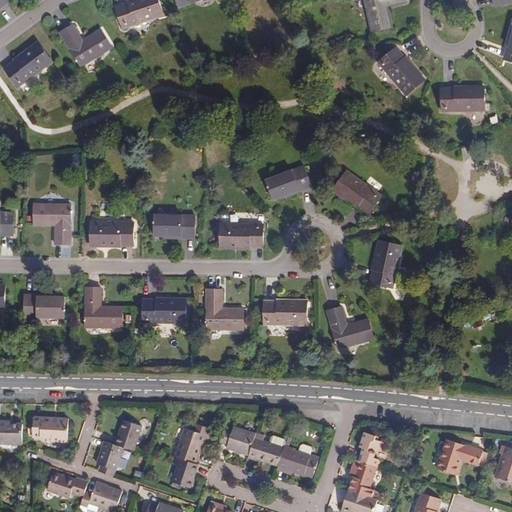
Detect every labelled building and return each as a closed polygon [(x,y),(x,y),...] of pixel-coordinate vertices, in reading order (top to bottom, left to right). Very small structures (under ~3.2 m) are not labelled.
[(164,15),(158,0),(138,0),(116,7),(123,29),(164,15)] [(407,3),(406,0),(366,0),(372,32),(392,28),(388,6),(407,3)] [(8,2),(0,7),(0,10),(9,4),(8,2)] [(83,41),(74,25),(61,33),(81,67),(112,48),(102,30),(83,41)] [(4,47),(13,59),(38,41),(28,29),(4,47)] [(511,30),(503,59),(505,60),(511,37),(511,30)] [(53,62),(39,44),(5,68),(18,87),(53,62)] [(425,81),(397,48),(379,63),(407,96),(425,81)] [(485,89),(442,89),(443,111),(485,111),(485,89)] [(472,155),(471,145),(462,146),(464,156),(472,155)] [(283,197),(312,185),(304,166),(267,181),(274,200),(283,197)] [(382,196),(348,171),(334,190),(369,215),(382,196)] [(313,188),(312,185),(283,197),(284,199),(313,188)] [(71,245),(72,205),(35,204),(34,225),(56,225),(56,245),(71,245)] [(0,233),(14,234),(14,213),(0,213),(0,233)] [(164,236),(195,236),(196,216),(155,215),(155,236),(164,236)] [(134,246),(135,223),(92,222),(91,245),(134,246)] [(264,248),(264,225),(221,224),(221,247),(264,248)] [(403,246),(381,241),(371,283),(393,288),(403,246)] [(101,307),(101,288),(87,287),(86,327),(123,328),(123,307),(101,307)] [(244,330),(245,310),(223,309),(223,290),(208,290),(208,329),(244,330)] [(56,298),(26,297),(25,318),(65,318),(65,298),(56,298)] [(187,324),(187,301),(145,300),(144,323),(187,324)] [(308,325),(308,302),(265,302),(265,324),(308,325)] [(348,325),(343,307),(328,311),(339,349),(375,339),(369,319),(348,325)] [(68,442),(69,420),(34,418),(33,437),(52,438),(52,441),(68,442)] [(123,447),(134,451),(143,426),(125,420),(116,445),(123,447)] [(0,443),(23,445),(24,424),(14,424),(9,424),(9,421),(0,421),(0,443)] [(178,440),(172,455),(179,458),(196,463),(203,443),(207,444),(212,428),(198,423),(195,431),(185,427),(180,440),(178,440)] [(255,438),(256,433),(235,426),(232,432),(225,429),(223,436),(221,441),(229,444),(228,448),(249,455),(255,438)] [(363,449),(359,461),(377,467),(379,468),(380,464),(380,462),(379,459),(375,458),(376,453),(384,449),(385,443),(378,441),(375,440),(377,436),(365,432),(360,447),(363,449)] [(279,465),(285,448),(255,438),(249,455),(249,457),(257,460),(258,458),(279,465)] [(464,460),(479,465),(484,451),(448,440),(438,469),(456,475),(461,460),(464,460)] [(102,465),(100,472),(113,477),(123,447),(116,445),(105,442),(98,464),(102,465)] [(301,444),(298,451),(309,455),(312,450),(310,446),(303,443),(301,444)] [(293,448),(286,446),(285,448),(279,465),(278,469),(288,472),(290,470),(293,471),(305,475),(305,473),(314,476),(320,457),(313,455),(312,457),(311,457),(311,456),(309,455),(298,451),(293,450),(293,448)] [(511,448),(507,447),(504,446),(501,454),(504,455),(496,477),(511,482),(511,448)] [(479,465),(485,467),(490,453),(484,451),(479,465)] [(191,488),(199,464),(196,463),(179,458),(176,465),(179,466),(174,482),(191,488)] [(355,477),(350,490),(376,499),(379,489),(370,486),(377,467),(359,461),(356,460),(351,475),(355,477)] [(458,476),(464,460),(461,460),(456,475),(458,476)] [(198,474),(207,476),(209,467),(200,465),(198,474)] [(86,492),(89,483),(76,478),(75,480),(54,473),(48,490),(69,497),(72,493),(84,497),(86,492)] [(84,497),(80,508),(87,510),(90,504),(111,511),(115,511),(123,491),(97,482),(93,494),(86,492),(84,497)] [(350,490),(349,490),(346,497),(349,498),(348,503),(345,502),(341,511),(344,511),(374,511),(379,499),(376,499),(350,490)] [(332,493),(328,509),(340,511),(344,496),(332,493)] [(422,493),(418,505),(420,506),(418,511),(437,511),(442,499),(422,493)] [(232,511),(226,510),(221,508),(222,505),(212,501),(208,511),(232,511)] [(150,505),(148,511),(184,511),(185,511),(160,503),(158,508),(150,505)]
